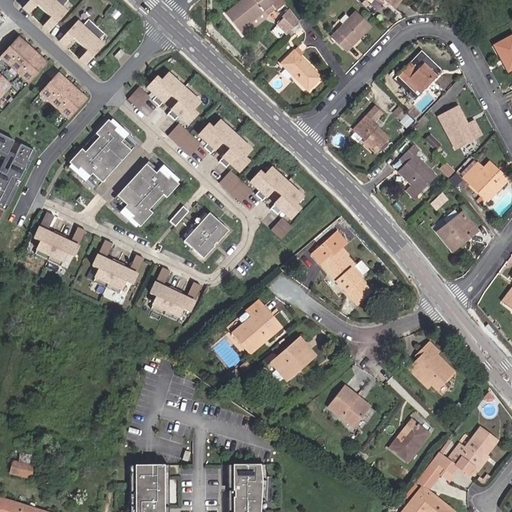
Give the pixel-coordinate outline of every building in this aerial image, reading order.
[(62,8),(68,1),(66,0),(29,0),(23,8),(29,14),(37,5),(50,18),(43,26),(49,32),(67,13),(62,8)] [(267,0),(253,0),(252,0),(243,0),(227,13),(240,30),(263,12),(266,16),(274,9),(267,0)] [(276,11),(284,4),(281,0),(267,0),(274,9),(276,11)] [(381,0),(384,2),(393,8),(398,0),(381,0)] [(280,23),(290,33),(298,24),(301,22),(290,8),(289,10),(283,16),(285,17),(280,23)] [(245,35),(267,17),(266,16),(263,12),(240,30),(245,35)] [(343,47),(349,41),(353,44),(370,26),(355,12),(332,37),(343,47)] [(103,46),(98,42),(104,35),(88,19),(82,26),(77,22),(59,41),(65,47),(73,38),(87,51),(79,60),(85,65),(103,46)] [(509,71),(511,69),(511,37),(495,46),(509,71)] [(28,83),(46,63),(40,59),(39,60),(34,57),(36,55),(31,50),(29,52),(22,45),(23,43),(18,38),(0,57),(28,83)] [(343,47),(346,51),(353,44),(349,41),(343,47)] [(31,50),(23,43),(22,45),(29,52),(31,50)] [(305,53),(298,46),(294,51),(301,57),(305,53)] [(114,57),(118,60),(124,53),(120,50),(114,57)] [(320,76),(301,57),(294,51),(281,64),(307,90),(320,76)] [(422,65),(423,64),(416,57),(397,76),(405,84),(407,82),(412,87),(410,89),(418,96),(437,77),(429,69),(428,71),(422,65)] [(61,81),(63,79),(58,74),(40,93),(68,119),(85,100),(80,95),(78,97),(74,93),(76,91),(71,86),(69,88),(61,81)] [(191,111),(199,103),(183,89),(168,75),(161,82),(156,78),(147,88),(156,96),(152,101),(159,107),(169,95),(178,103),(167,115),(174,121),(178,117),(186,125),(196,115),(191,111)] [(0,96),(10,85),(0,76),(0,96)] [(71,86),(63,79),(61,81),(69,88),(71,86)] [(127,99),(138,110),(149,97),(138,87),(127,99)] [(402,118),(407,113),(399,106),(395,111),(402,118)] [(455,148),(474,140),(467,126),(457,108),(439,118),(455,148)] [(376,152),(388,138),(366,118),(354,131),(376,152)] [(116,128),(107,120),(95,134),(99,137),(85,152),(81,149),(69,163),(77,170),(77,171),(79,168),(89,177),(91,174),(99,166),(96,163),(110,148),(113,151),(121,142),(123,140),(114,131),(116,128)] [(243,158),(250,150),(219,122),(212,130),(208,126),(199,136),(207,144),(204,148),(210,154),(221,143),(230,150),(219,162),(226,168),(229,164),(238,172),(247,162),(243,158)] [(479,137),(472,123),(467,126),(474,140),(479,137)] [(189,157),(200,145),(178,124),(167,136),(189,157)] [(123,140),(128,135),(118,126),(116,128),(114,131),(123,140)] [(0,152),(6,155),(14,141),(0,134),(0,152)] [(441,145),(430,135),(425,141),(435,151),(441,145)] [(101,183),(130,151),(121,142),(113,151),(110,148),(96,163),(99,166),(91,174),(101,183)] [(26,160),(31,150),(20,144),(5,174),(0,171),(0,220),(5,211),(1,209),(16,180),(20,182),(30,162),(26,160)] [(398,172),(412,185),(420,193),(436,177),(414,156),(418,151),(413,146),(403,157),(408,161),(398,172)] [(449,177),(455,172),(455,171),(446,162),(440,168),(444,172),(449,177)] [(464,178),(488,200),(505,182),(497,175),(496,176),(487,167),(483,170),(478,164),(464,178)] [(507,180),(489,164),(487,167),(496,176),(497,175),(505,182),(507,180)] [(145,165),(116,197),(126,206),(134,197),(137,200),(151,185),(147,182),(155,174),(145,165)] [(170,178),(172,175),(162,166),(157,171),(167,180),(169,177),(170,178)] [(84,182),(89,177),(79,168),(77,171),(77,170),(75,173),(84,182)] [(294,205),(302,198),(271,169),(264,177),(259,173),(250,183),(259,191),(255,195),(262,202),(272,190),(281,198),(270,209),(277,216),(277,215),(281,212),(289,220),(299,210),(294,205)] [(162,195),(166,199),(178,185),(170,178),(169,177),(167,180),(157,171),(155,174),(147,182),(151,185),(137,200),(134,197),(126,206),(124,208),(133,217),(131,220),(139,227),(152,214),(148,211),(162,195)] [(241,204),(252,192),(241,182),(229,172),(218,184),(241,204)] [(407,191),(415,198),(420,193),(412,185),(407,191)] [(442,192),(430,202),(437,210),(449,200),(442,192)] [(169,221),(175,226),(188,212),(182,207),(169,221)] [(119,213),(129,222),(131,220),(133,217),(124,208),(119,213)] [(65,254),(72,257),(85,231),(77,228),(71,240),(65,237),(67,234),(55,228),(53,231),(48,229),(54,216),(46,213),(33,239),(40,242),(34,254),(60,266),(65,254)] [(202,259),(214,247),(202,236),(204,233),(216,244),(228,231),(208,214),(183,242),(202,259)] [(458,243),(467,235),(469,238),(476,232),(461,214),(438,233),(453,251),(460,245),(458,243)] [(270,231),(281,241),(292,229),(281,219),(270,231)] [(202,236),(214,247),(216,244),(204,233),(202,236)] [(351,271),(354,268),(339,251),(342,249),(347,244),(337,233),(313,255),(357,305),(369,294),(359,282),(360,280),(351,271)] [(469,238),(467,235),(458,243),(460,245),(469,238)] [(123,282),(130,285),(143,259),(135,255),(129,267),(123,265),(125,261),(113,256),(112,259),(106,256),(112,244),(104,240),(91,267),(98,270),(92,282),(118,294),(123,282)] [(354,268),(357,266),(342,249),(339,251),(354,268)] [(181,309),(188,313),(200,287),(192,283),(187,295),(181,292),(183,289),(171,283),(169,287),(163,284),(169,272),(161,268),(149,294),(156,297),(150,309),(175,322),(181,309)] [(360,280),(363,278),(354,268),(351,271),(360,280)] [(369,294),(371,293),(360,280),(359,282),(369,294)] [(506,306),(511,297),(511,289),(502,303),(506,306)] [(256,299),(246,308),(253,315),(263,306),(256,299)] [(269,312),(263,306),(253,315),(252,316),(245,322),(232,333),(247,349),(273,325),(265,316),(269,312)] [(240,317),(245,322),(252,316),(247,311),(245,311),(240,316),(240,317)] [(251,354),(281,325),(269,312),(265,316),(273,325),(247,349),(251,354)] [(286,377),(301,365),(303,367),(317,356),(302,338),(274,362),(286,377)] [(424,352),(418,358),(412,365),(431,385),(437,391),(454,373),(436,355),(438,353),(429,343),(422,350),(424,352)] [(422,350),(416,355),(418,358),(424,352),(422,350)] [(247,362),(240,368),(244,373),(250,367),(247,362)] [(286,377),(288,380),(303,367),(301,365),(286,377)] [(408,369),(428,388),(431,385),(412,365),(408,369)] [(367,409),(354,399),(357,396),(345,387),(329,407),(354,426),(367,409)] [(367,409),(370,406),(357,396),(354,399),(367,409)] [(414,423),(411,421),(400,435),(403,437),(414,423)] [(408,463),(429,435),(414,423),(403,437),(400,435),(390,449),(408,463)] [(455,465),(469,475),(474,468),(484,454),(487,455),(497,441),(479,429),(465,448),(460,444),(447,461),(454,466),(455,465)] [(451,444),(449,442),(439,454),(441,456),(451,444)] [(33,464),(36,452),(16,447),(13,460),(33,464)] [(429,467),(428,466),(425,470),(437,476),(439,474),(436,472),(440,467),(442,468),(447,461),(441,456),(439,454),(429,467)] [(478,471),(488,457),(487,455),(484,454),(474,468),(478,471)] [(352,463),(357,467),(364,459),(359,455),(352,463)] [(30,478),(33,464),(13,460),(10,474),(30,478)] [(449,473),(454,466),(447,461),(442,468),(440,467),(436,472),(439,474),(441,475),(445,471),(449,473)] [(164,511),(164,494),(169,494),(169,465),(149,465),(135,465),(135,473),(131,473),(131,501),(133,501),(133,511),(164,511)] [(262,511),(261,502),(262,481),(261,465),(228,465),(228,486),(230,486),(230,497),(228,497),(228,511),(262,511)] [(273,502),(273,477),(265,477),(265,465),(261,465),(262,481),(261,502),(262,511),(266,511),(266,502),(273,502)] [(427,488),(437,476),(425,470),(417,480),(427,488)] [(451,511),(422,489),(403,511),(451,511)] [(43,511),(40,511),(22,507),(23,506),(0,498),(0,511),(43,511)]
